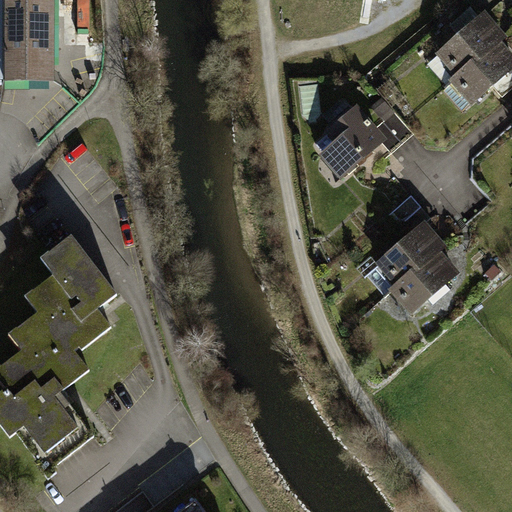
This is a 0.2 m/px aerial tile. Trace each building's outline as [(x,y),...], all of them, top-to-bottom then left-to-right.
[(49,0),(2,0),(2,78),(2,81),(50,81),(49,0)] [(486,11),(435,56),(456,79),(450,84),(472,109),(511,73),(511,52),(505,45),(503,43),(510,37),(505,31),(486,11)] [(381,98),(364,112),(389,141),(385,145),(392,152),(413,135),(381,98)] [(329,136),(319,144),(324,151),(320,155),(341,180),(377,151),(385,145),(389,141),(364,112),(359,107),(327,133),(329,136)] [(412,196),(388,216),(407,239),(426,222),(431,218),(412,196)] [(407,239),(376,265),(393,285),(388,290),(412,317),(462,275),(444,254),(442,252),(448,248),(442,241),(426,222),(407,239)] [(0,395),(0,430),(7,440),(16,434),(37,462),(33,465),(47,484),(58,476),(54,471),(97,440),(68,400),(64,395),(91,375),(76,355),(112,328),(98,309),(104,305),(115,297),(70,237),(37,261),(50,279),(24,298),(37,316),(7,337),(19,354),(0,368),(0,387),(4,393),(0,395)] [(204,511),(197,502),(183,511),(204,511)]
